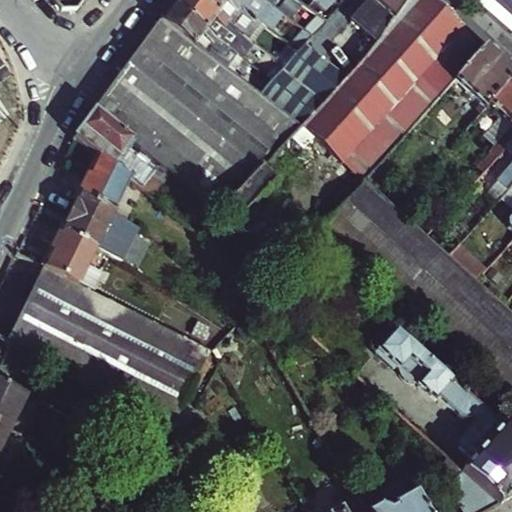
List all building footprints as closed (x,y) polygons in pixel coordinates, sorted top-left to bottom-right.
[(75,10),(83,0),(82,0),(51,0),(61,10),(75,10)] [(195,0),(174,0),(170,7),(217,41),(221,35),(247,54),(255,44),(248,39),(195,0)] [(229,0),(195,0),(248,39),(260,23),(229,0)] [(229,0),(260,23),(272,7),(262,0),(229,0)] [(407,0),(374,44),(358,64),(345,80),(299,130),(258,173),(270,183),(229,226),(273,260),(291,239),(301,248),(324,223),(362,182),(454,81),(485,48),(431,0),(407,0)] [(299,16),(277,0),(272,7),(293,23),(299,16)] [(317,0),(321,3),(317,7),(312,2),(306,8),(325,22),(345,0),(317,0)] [(366,0),(347,20),(374,44),(407,0),(366,0)] [(170,7),(159,22),(218,66),(223,60),(231,66),(241,74),(249,65),(217,41),(170,7)] [(159,22),(93,111),(131,142),(217,214),(216,216),(229,226),(270,183),(258,173),(299,130),(262,99),(258,96),(226,72),(218,66),(159,22)] [(285,66),(271,81),(258,96),(262,99),(299,130),(345,80),(305,44),(299,51),(285,66)] [(290,44),(276,59),(285,66),(299,51),(290,44)] [(511,72),(485,48),(454,81),(465,92),(477,103),(457,124),(452,130),(459,136),(487,106),(511,79),(511,72)] [(223,60),(218,66),(226,72),(231,66),(223,60)] [(511,140),(511,79),(487,106),(510,128),(488,151),(490,152),(496,158),(505,148),(511,140)] [(477,103),(465,92),(459,99),(464,104),(451,118),(457,124),(477,103)] [(131,142),(93,111),(80,128),(154,196),(160,189),(149,179),(151,176),(123,152),(131,142)] [(79,129),(72,139),(95,157),(127,182),(139,192),(143,187),(79,129)] [(506,192),(511,185),(511,140),(505,148),(511,155),(511,164),(495,182),(506,192)] [(496,158),(490,152),(477,166),(483,172),(496,158)] [(95,157),(76,196),(111,214),(127,182),(95,157)] [(511,317),(501,307),(362,182),(324,223),(458,344),(505,387),(511,393),(511,317)] [(93,250),(111,214),(76,196),(58,233),(93,250)] [(75,285),(93,250),(58,233),(40,268),(75,285)] [(505,247),(510,241),(506,237),(500,243),(505,247)] [(75,285),(40,268),(4,342),(10,345),(170,433),(210,352),(75,285)] [(498,506),(511,498),(511,437),(483,411),(384,322),(366,342),(375,350),(373,352),(391,368),(393,366),(397,369),(400,376),(404,381),(409,384),(416,386),(432,400),(436,396),(459,418),(468,418),(474,423),(457,441),(454,447),(469,461),(459,471),(498,506)] [(0,339),(0,364),(10,345),(4,342),(0,339)] [(0,426),(7,431),(25,395),(0,382),(0,426)] [(511,437),(511,393),(505,387),(483,411),(511,437)] [(444,488),(457,511),(490,511),(498,507),(464,477),(444,488)] [(395,507),(390,511),(380,511),(378,511),(371,498),(358,505),(360,510),(361,511),(421,511),(413,497),(409,499),(407,495),(393,503),(395,507)]
